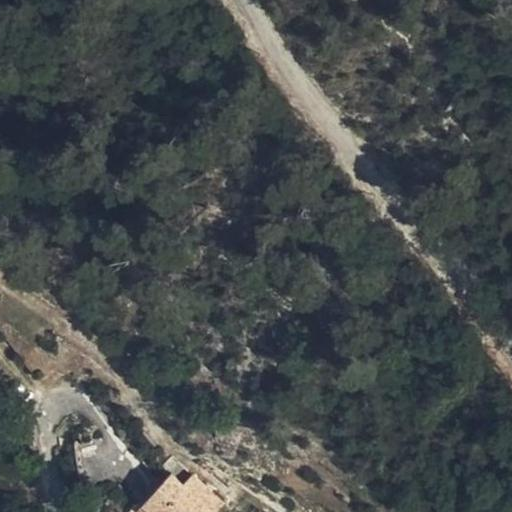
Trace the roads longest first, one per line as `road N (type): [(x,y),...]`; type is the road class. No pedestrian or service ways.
road 1 (unclassified): [(240,0),(363,160),(511,328)]
road 2 (unclassified): [(52,511),(43,443),(47,413),(66,397),(87,404),(132,497)]
